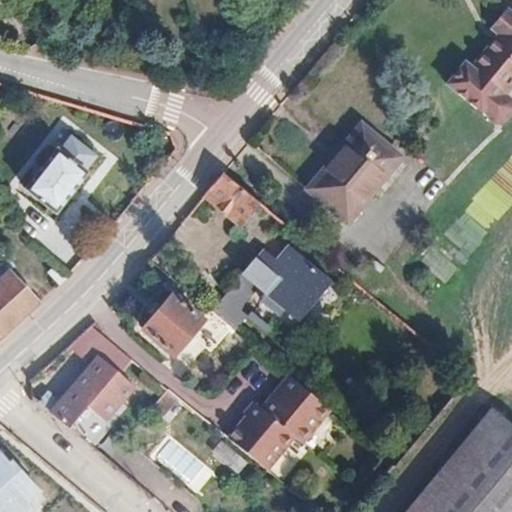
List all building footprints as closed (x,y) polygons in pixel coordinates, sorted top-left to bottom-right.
[(496,100),(488,93),(511,63),(511,27),(488,8),(472,28),(480,35),(455,66),(449,61),(430,83),(478,122),(485,122),(497,107),(496,100)] [(400,154),(360,122),(307,188),(348,220),(377,183),(385,188),(406,161),(399,155),(400,154)] [(53,143),(14,190),(41,215),(81,168),(53,143)] [(246,230),(265,206),(222,171),(202,195),(246,230)] [(75,196),(57,230),(78,241),(96,208),(75,196)] [(232,325),(234,327),(252,304),(246,298),(260,281),(270,289),(265,296),(281,309),(287,302),(302,314),(332,277),(288,243),(277,256),(263,246),(212,309),(232,325)] [(57,263),(53,266),(65,276),(67,273),(57,263)] [(55,285),(65,276),(53,266),(45,273),(55,285)] [(0,334),(31,307),(2,276),(0,278),(0,334)] [(194,332),(214,346),(232,325),(212,309),(206,317),(174,293),(145,329),(177,353),(194,332)] [(67,345),(91,363),(56,406),(42,395),(35,405),(48,415),(65,428),(74,436),(78,439),(97,415),(113,428),(142,391),(125,378),(136,364),(108,341),(89,326),(67,345)] [(301,435),(308,441),(334,407),(292,373),(265,406),(258,401),(249,413),(252,417),(234,440),(273,471),(301,435)] [(511,511),(511,415),(494,401),(403,511),(511,511)] [(343,414),(334,407),(308,441),(312,444),(316,448),(343,414)] [(343,414),(316,448),(319,450),(346,416),(343,414)] [(308,441),(301,435),(273,471),(284,479),(312,444),(308,441)] [(171,436),(154,457),(196,493),(214,473),(171,436)]
